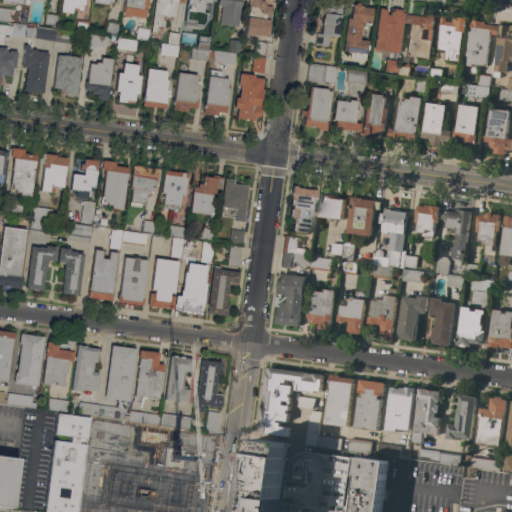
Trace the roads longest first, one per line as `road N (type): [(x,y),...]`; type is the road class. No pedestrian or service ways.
road 1 (tertiary): [(511,186),(0,116)]
road 2 (residential): [(297,0),(248,343)]
road 3 (residential): [(511,379),(248,343)]
road 4 (residential): [(248,343),(0,309)]
road 5 (residential): [(224,511),(248,343)]
